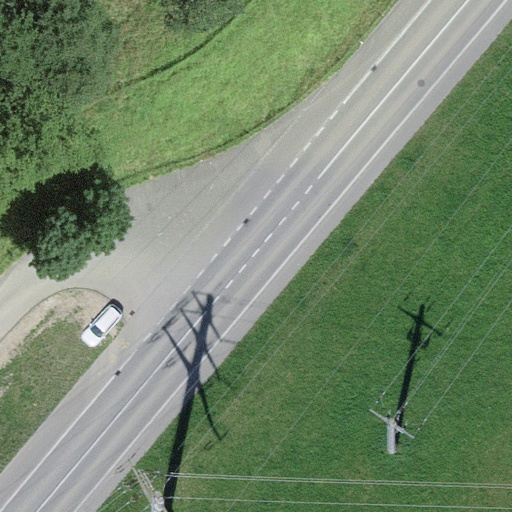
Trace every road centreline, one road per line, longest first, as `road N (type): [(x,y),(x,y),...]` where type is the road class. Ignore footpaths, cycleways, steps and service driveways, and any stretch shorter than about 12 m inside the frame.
road 1 (tertiary): [(38,511),(467,0)]
road 2 (track): [(257,250),(124,255),(67,268),(0,320)]
